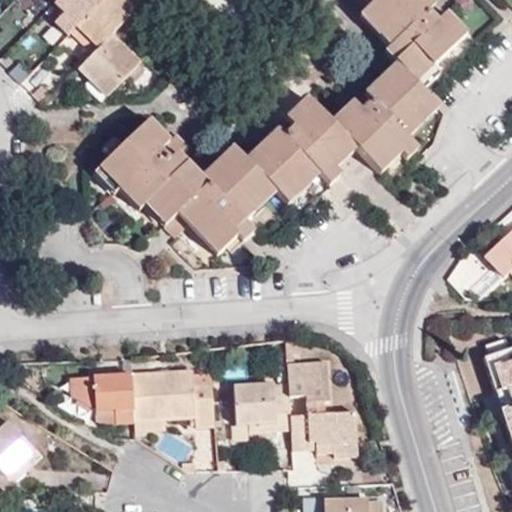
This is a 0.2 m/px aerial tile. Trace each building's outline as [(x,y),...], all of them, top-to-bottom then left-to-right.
[(54,22),(67,34),(69,32),(74,28),(100,0),(56,0),(53,4),(62,14),(54,22)] [(110,37),(117,29),(142,3),(138,0),(129,0),(128,2),(125,0),(100,0),(74,28),(96,50),(110,37)] [(373,0),(374,1),(367,8),(364,10),(394,43),(387,49),(382,54),(393,66),(330,125),(305,99),(253,149),(241,161),(232,150),(229,150),(200,179),(175,153),(184,145),(176,136),(168,143),(148,122),(106,162),(124,183),(117,190),(137,212),(143,207),(152,198),(171,220),(163,229),(173,239),(185,227),(216,258),(236,240),(231,235),(241,224),(256,210),(249,202),(266,186),(273,194),(279,200),(310,168),(318,177),(322,181),(334,170),(353,151),(377,176),(398,157),(412,144),(407,140),(399,132),(429,103),(421,93),(413,86),(429,69),(464,37),(434,4),(433,5),(427,0),(373,0)] [(53,4),(45,13),(54,22),(62,14),(53,4)] [(364,10),(357,17),(373,34),(387,49),(394,43),(364,10)] [(69,32),(91,55),(96,50),(74,28),(69,32)] [(91,55),(76,72),(91,87),(95,82),(107,94),(138,63),(110,37),(96,50),(91,55)] [(436,77),(429,69),(413,86),(421,93),(436,77)] [(95,82),(91,87),(89,88),(101,100),(107,94),(95,82)] [(399,132),(407,140),(437,111),(429,103),(399,132)] [(412,144),(398,157),(405,163),(417,151),(412,144)] [(124,183),(106,162),(98,170),(117,190),(124,183)] [(310,168),(279,200),(286,207),(318,177),(310,168)] [(334,170),(322,181),(328,188),(339,177),(334,170)] [(249,202),(256,210),(273,194),(266,186),(249,202)] [(152,198),(143,207),(163,229),(171,220),(152,198)] [(231,235),(236,240),(241,246),(251,235),(241,224),(231,235)] [(508,274),(511,269),(511,232),(483,260),(501,279),(508,274)] [(468,347),(463,333),(454,335),(458,350),(468,347)] [(511,349),(509,339),(488,345),(492,357),(485,357),(511,432),(511,349)] [(292,340),(283,342),(284,361),(293,360),(292,340)] [(325,365),(286,368),(286,385),(287,399),(304,398),(305,405),(318,404),(328,403),(325,365)] [(190,373),(129,377),(133,424),(192,422),(193,429),(212,427),(209,384),(190,385),(190,373)] [(133,424),(129,377),(68,381),(69,397),(96,414),(113,413),(114,425),(133,424)] [(245,434),(289,432),(288,419),(287,399),(286,385),(232,387),(234,427),(245,426),(245,434)] [(319,417),(318,404),(305,405),(304,398),(287,399),(288,419),(319,417)] [(113,413),(96,414),(95,422),(114,425),(113,413)] [(289,432),(290,453),(315,452),(315,455),(333,454),(332,444),(355,443),(353,416),(319,417),(288,419),(289,432)] [(5,424),(0,428),(0,474),(6,480),(27,460),(32,454),(5,424)] [(332,444),(333,454),(355,453),(355,443),(332,444)] [(33,465),(27,460),(6,480),(11,486),(33,465)] [(6,480),(0,474),(0,495),(11,486),(6,480)] [(73,503),(74,492),(60,491),(59,502),(73,503)] [(306,511),(318,511),(319,498),(307,497),(306,511)] [(381,511),(381,502),(325,503),(324,511),(381,511)]
